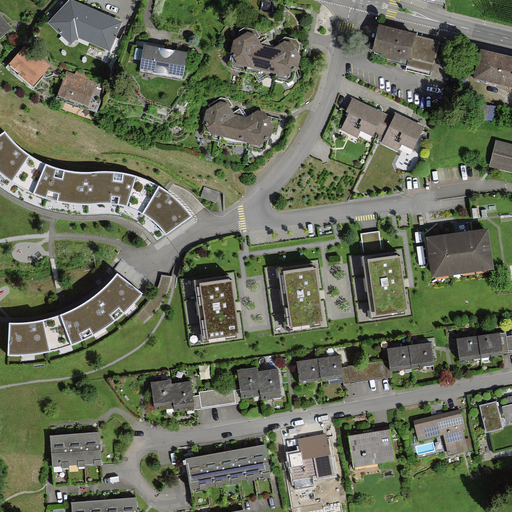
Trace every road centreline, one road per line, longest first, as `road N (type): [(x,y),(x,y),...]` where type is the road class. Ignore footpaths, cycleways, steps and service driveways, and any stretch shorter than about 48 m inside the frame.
road 1 (residential): [(162,510),(136,476),(145,447),(511,378)]
road 2 (residential): [(408,201),(268,221),(260,214),(265,193),(317,123),(352,0)]
road 3 (tertiary): [(352,0),(511,39)]
